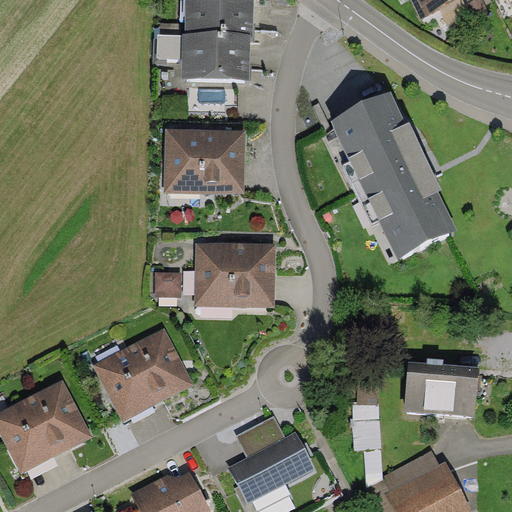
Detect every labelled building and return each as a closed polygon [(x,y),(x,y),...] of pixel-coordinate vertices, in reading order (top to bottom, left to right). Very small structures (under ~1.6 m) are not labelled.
[(462,0),(414,0),(424,19),(462,0)] [(188,82),(246,83),(247,45),(249,45),(250,6),(195,5),(194,25),(192,25),(191,43),(160,43),(160,63),(188,63),(188,82)] [(454,234),(391,105),(338,130),(402,260),(454,234)] [(242,195),(244,140),(169,137),(167,193),(242,195)] [(275,252),(199,250),(198,307),(273,309),(275,252)] [(156,299),(182,300),(182,274),(157,274),(156,299)] [(163,335),(97,370),(124,422),(191,387),(163,335)] [(407,415),(473,421),(477,377),(443,374),(443,367),(429,366),(428,373),(411,372),(407,415)] [(361,406),(380,405),(379,388),(360,389),(361,406)] [(61,389),(0,420),(0,431),(23,475),(88,441),(61,389)] [(286,445),(274,421),(237,439),(250,465),(232,473),(248,504),(311,472),(296,441),(286,445)] [(398,511),(466,511),(449,479),(441,484),(429,460),(370,491),(381,511),(382,511),(395,506),(398,511)] [(140,506),(143,511),(204,511),(189,481),(140,506)]
